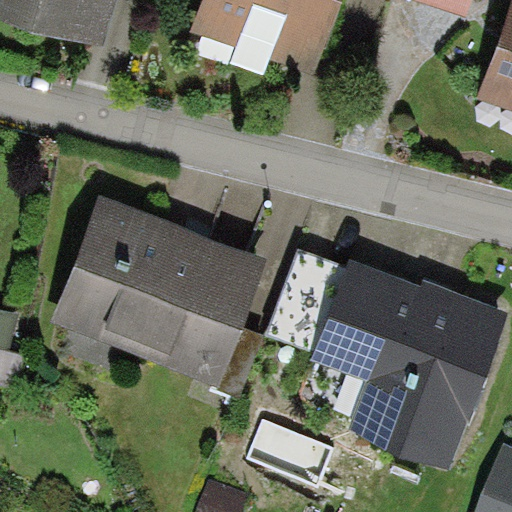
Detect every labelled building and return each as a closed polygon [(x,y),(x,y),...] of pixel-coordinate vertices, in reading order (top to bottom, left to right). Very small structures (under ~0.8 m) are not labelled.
[(114,0),(0,0),(0,30),(96,60),(114,0)] [(203,0),(191,33),(309,78),(339,0),(405,0),(425,8),(427,0),(203,0)] [(511,0),(474,101),(511,115),(511,0)] [(270,277),(94,208),(46,331),(222,399),(270,277)] [(343,282),(298,264),(267,345),(368,384),(346,440),(451,481),(510,331),(348,268),(343,282)] [(12,320),(0,317),(0,402),(7,404),(18,360),(2,356),(12,320)] [(232,511),(246,481),(204,464),(183,511),(232,511)] [(511,511),(511,476),(495,470),(478,511),(511,511)]
